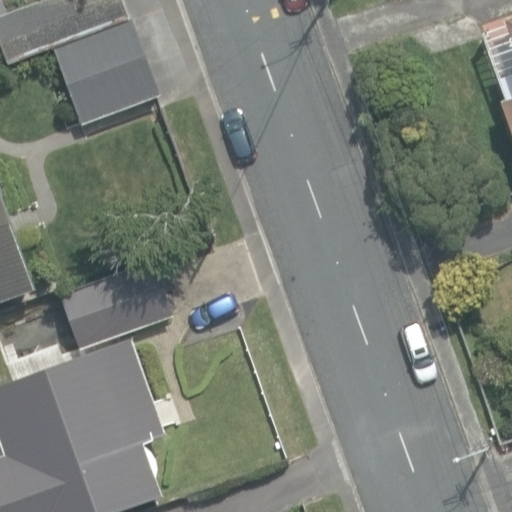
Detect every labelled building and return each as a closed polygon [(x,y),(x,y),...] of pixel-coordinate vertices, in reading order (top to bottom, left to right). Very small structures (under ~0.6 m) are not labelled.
[(54,50),(129,19),(121,0),(42,0),(0,16),(0,39),(10,66),(54,50)] [(503,102),(511,130),(511,15),(503,19),(506,25),(483,33),(505,101),(503,102)] [(158,97),(129,19),(54,50),(82,126),(158,97)] [(0,302),(36,289),(0,187),(0,302)] [(68,310),(81,349),(174,317),(160,278),(68,310)] [(0,437),(6,455),(0,456),(0,511),(124,511),(165,497),(146,444),(169,436),(134,339),(0,386),(0,437)]
